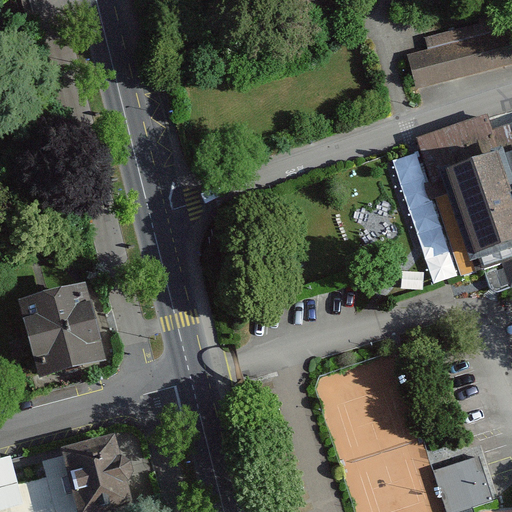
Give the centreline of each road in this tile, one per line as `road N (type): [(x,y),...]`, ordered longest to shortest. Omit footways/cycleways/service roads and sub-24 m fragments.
road 1 (residential): [(511,97),(150,215)]
road 2 (primary): [(150,215),(96,0)]
road 3 (residential): [(191,381),(0,431)]
road 4 (primary): [(191,381),(150,215)]
road 5 (primary): [(224,511),(191,381)]
